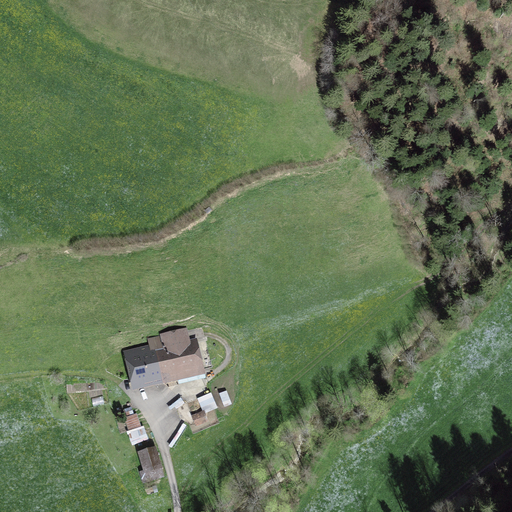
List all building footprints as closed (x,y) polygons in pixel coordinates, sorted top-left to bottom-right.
[(151,351),(131,356),(137,384),(211,367),(202,327),(148,339),(151,351)] [(203,413),(191,417),(195,430),(219,422),(215,409),(217,408),(212,392),(198,397),(203,413)] [(221,394),(226,406),(232,403),(227,392),(221,394)] [(123,417),(133,445),(148,440),(138,412),(123,417)] [(150,477),(161,474),(154,452),(143,455),(150,477)]
